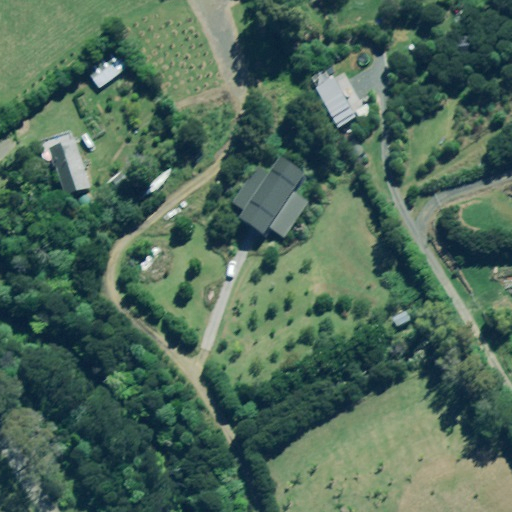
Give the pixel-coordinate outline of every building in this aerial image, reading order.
[(127,70),(115,55),(90,75),(103,90),(127,70)] [(351,105),(339,81),(319,92),(344,138),(360,130),(348,107),(351,105)] [(93,189),(77,144),(51,153),(68,199),(79,195),(82,204),(100,198),(96,188),(93,189)] [(307,180),(284,164),(272,181),(258,171),(235,205),(248,215),(243,222),(267,239),(273,231),(285,239),(309,205),(296,196),(307,180)] [(155,244),(138,263),(157,280),(174,260),(155,244)] [(409,311),(393,320),(399,331),(415,322),(409,311)]
